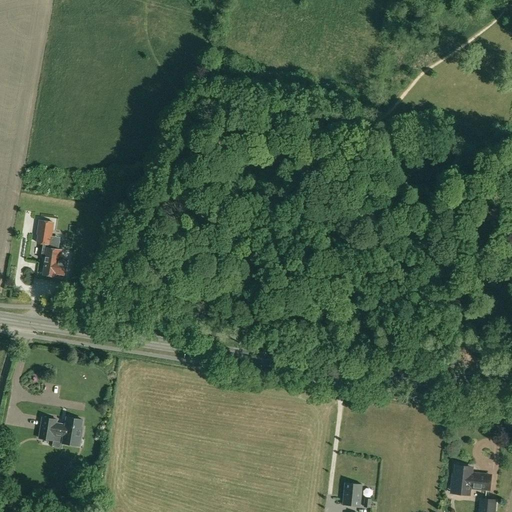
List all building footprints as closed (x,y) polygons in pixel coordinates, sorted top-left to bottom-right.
[(470,13),(511,11),(511,0),(451,0),(451,9),(470,8),(470,13)] [(54,223),(40,220),(37,235),(39,235),(37,243),(44,244),(43,251),(42,253),(43,253),(42,257),(46,257),(44,274),(53,276),(53,274),(56,274),(56,273),(64,274),(66,263),(65,263),(65,260),(60,259),(61,250),(47,248),(47,244),(49,245),(49,241),(51,242),(51,240),(50,239),(50,236),(51,237),(54,223)] [(81,428),(82,420),(67,417),(66,425),(56,424),(57,420),(43,417),(39,438),(53,441),(54,435),(64,437),(63,443),(77,446),(78,438),(81,439),(83,428),(81,428)] [(452,484),(456,484),(455,494),(469,496),(470,488),(473,488),(473,489),(489,490),(491,476),(471,474),(472,468),(456,466),(455,476),(453,476),(452,484)] [(343,505),(360,506),(362,485),(345,483),(343,505)] [(364,507),(371,508),(372,499),(365,498),(364,507)] [(479,500),(478,511),(493,511),(494,501),(479,500)]
